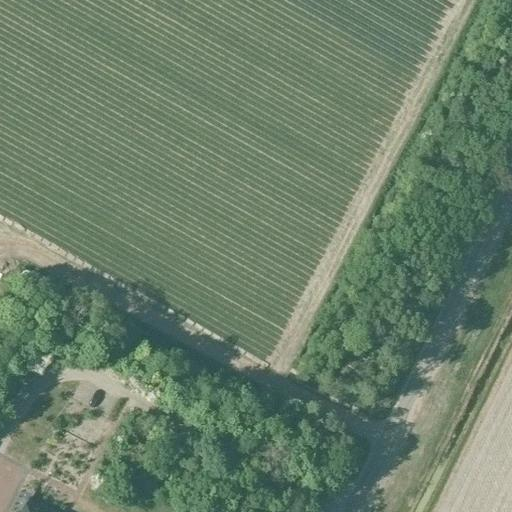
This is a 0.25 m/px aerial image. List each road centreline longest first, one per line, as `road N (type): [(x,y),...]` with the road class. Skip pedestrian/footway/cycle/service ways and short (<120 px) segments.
road 1 (track): [(0,260),(7,249),(385,438)]
road 2 (unclassified): [(348,511),(511,184)]
